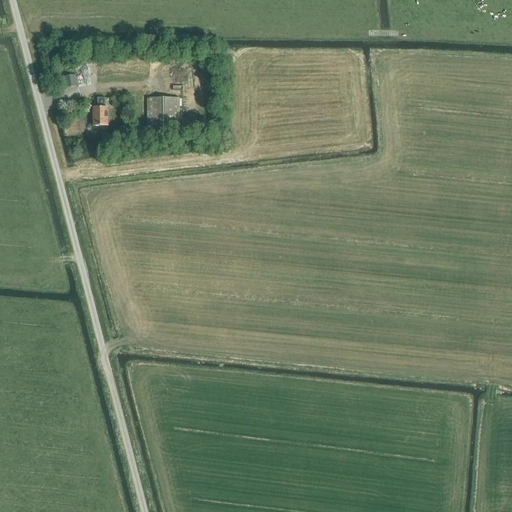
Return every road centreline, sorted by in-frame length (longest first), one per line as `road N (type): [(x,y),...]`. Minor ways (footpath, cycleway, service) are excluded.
road 1 (unclassified): [(144,511),(12,0)]
road 2 (track): [(58,177),(238,157)]
